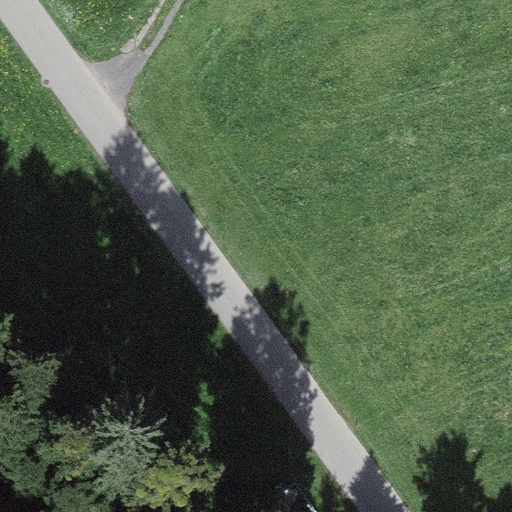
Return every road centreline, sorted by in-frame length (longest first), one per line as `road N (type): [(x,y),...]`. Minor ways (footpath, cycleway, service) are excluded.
road 1 (unclassified): [(373,511),(2,0)]
road 2 (track): [(168,0),(87,117)]
